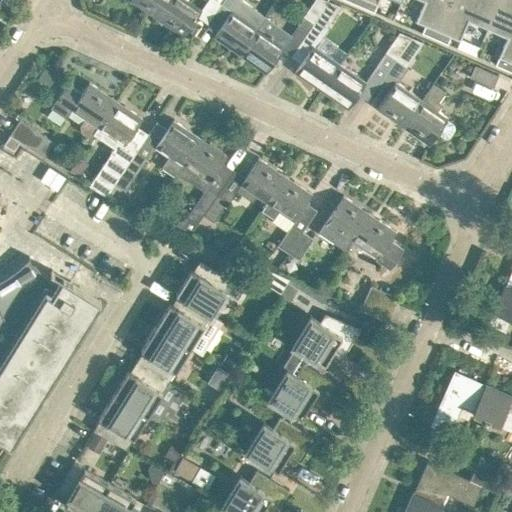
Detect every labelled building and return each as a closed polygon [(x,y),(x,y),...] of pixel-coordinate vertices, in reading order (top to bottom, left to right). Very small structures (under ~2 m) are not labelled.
[(131,0),(157,17),(169,0),(131,0)] [(169,0),(157,17),(183,35),(198,13),(202,8),(201,8),(190,0),(169,0)] [(213,35),(239,53),(265,16),(243,0),(222,0),(221,2),(231,9),(213,35)] [(314,22),(303,38),(313,45),(315,46),(315,45),(342,6),(329,0),(314,22)] [(314,22),(329,0),(327,0),(314,0),(305,15),(314,22)] [(351,0),(352,1),(374,10),(377,3),(378,0),(351,0)] [(423,0),(415,20),(425,24),(422,31),(434,37),(450,0),(423,0)] [(450,0),(434,37),(447,42),(450,35),(460,39),(468,18),(488,27),(499,0),(450,0)] [(511,0),(499,0),(488,27),(507,35),(498,56),(495,63),(511,70),(511,0)] [(265,16),(239,53),(265,72),(292,34),(265,16)] [(384,52),(394,59),(411,36),(399,31),(384,52)] [(411,36),(394,59),(404,66),(422,41),(411,36)] [(339,62),(315,45),(315,46),(313,45),(294,71),(320,89),(339,62)] [(366,80),(339,62),(320,89),(347,107),(366,80)] [(493,86),(498,74),(475,64),(469,76),(493,86)] [(376,107),(402,125),(421,98),(395,80),(376,107)] [(67,82),(51,106),(67,117),(73,109),(84,116),(79,122),(80,129),(91,137),(95,131),(116,99),(89,81),(81,91),(67,82)] [(446,118),(448,116),(439,110),(442,106),(439,104),(445,94),(431,84),(421,98),(402,125),(429,143),(437,132),(444,136),(449,136),(455,128),(454,123),(446,118)] [(116,99),(95,131),(115,145),(89,184),(106,195),(113,183),(136,151),(124,143),(142,116),(116,99)] [(53,140),(19,118),(10,133),(20,139),(43,155),(53,140)] [(144,137),(136,151),(113,183),(126,189),(156,145),(168,154),(161,165),(174,174),(175,171),(177,172),(201,137),(173,118),(156,145),(144,137)] [(10,133),(4,143),(14,149),(20,139),(10,133)] [(191,232),(204,213),(218,193),(217,192),(220,188),(209,180),(211,177),(213,178),(215,174),(214,173),(227,154),(201,137),(177,172),(205,191),(188,216),(181,226),(191,232)] [(254,194),(266,202),(285,174),(258,156),(240,184),(237,189),(251,198),(254,194)] [(38,180),(56,191),(67,174),(48,163),(38,180)] [(293,219),(311,192),(285,174),(266,202),(260,211),(272,219),(278,210),(293,219)] [(228,199),(218,193),(204,213),(214,221),(228,199)] [(346,247),(351,240),(370,212),(343,194),(318,231),(346,247)] [(370,212),(351,240),(376,257),(375,258),(389,268),(403,247),(390,238),(396,230),(370,212)] [(288,251),(302,230),(292,223),(278,244),(288,251)] [(309,242),(313,237),(302,230),(288,251),(299,258),(309,242)] [(0,436),(9,443),(10,443),(37,401),(41,394),(90,317),(90,316),(85,313),(89,307),(94,310),(101,299),(70,280),(69,279),(51,268),(50,269),(62,276),(57,284),(29,257),(30,256),(29,255),(14,268),(0,277),(0,436)] [(200,258),(193,269),(190,267),(176,290),(210,312),(225,290),(237,297),(250,276),(223,259),(217,269),(200,258)] [(511,268),(488,321),(505,329),(510,318),(511,318),(511,268)] [(387,320),(398,297),(371,285),(361,308),(387,320)] [(176,291),(178,292),(172,302),(169,301),(155,324),(189,346),(210,312),(176,290),(176,291)] [(293,342),(324,362),(336,342),(347,349),(361,326),(325,311),(319,320),(310,314),(293,342)] [(143,348),(136,359),(168,379),(189,346),(155,324),(141,347),(143,348)] [(227,353),(220,363),(229,368),(235,358),(227,353)] [(136,359),(130,370),(127,368),(113,391),(147,413),(168,379),(136,359)] [(269,395),(301,415),(313,396),(323,402),(336,382),(303,361),(296,373),(287,367),(269,395)] [(511,394),(454,368),(430,423),(450,432),(461,407),(500,423),(503,416),(511,420),(511,394)] [(147,413),(113,391),(99,414),(101,415),(93,429),(126,447),(147,413)] [(246,448),(277,468),(289,449),(300,455),(313,435),(279,414),(272,426),(263,421),(246,448)] [(172,444),(165,454),(173,459),(180,449),(172,444)] [(480,453),(476,464),(505,476),(491,470),(496,460),(480,453)] [(173,470),(190,479),(198,464),(181,455),(173,470)] [(498,492),(505,476),(476,464),(469,478),(427,459),(403,511),(438,511),(447,492),(473,503),(481,484),(498,492)] [(53,493),(66,500),(64,502),(80,511),(92,511),(110,482),(73,461),(53,493)] [(222,502),(239,511),(259,511),(266,502),(276,508),(289,488),(256,467),(249,479),(240,474),(222,502)] [(140,511),(146,502),(110,482),(92,511),(140,511)] [(163,511),(146,502),(140,511),(163,511)]
